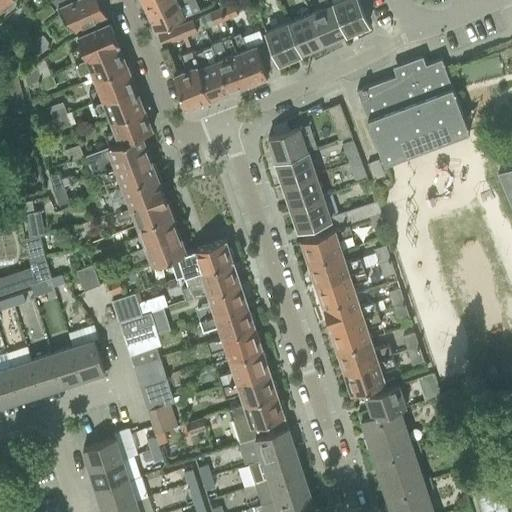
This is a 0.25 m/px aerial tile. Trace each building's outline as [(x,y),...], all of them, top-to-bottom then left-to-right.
[(15,0),(0,0),(0,15),(2,18),(20,5),(18,2),(15,0)] [(57,7),(74,31),(106,17),(97,0),(74,0),(57,7)] [(141,0),(146,9),(165,0),(141,0)] [(165,0),(146,9),(154,28),(173,20),(184,15),(193,12),(189,1),(191,0),(165,0)] [(357,0),(339,0),(332,3),(346,36),(355,32),(354,30),(368,24),(357,0)] [(32,15),(39,24),(55,11),(49,3),(32,15)] [(234,3),(219,9),(224,21),(238,15),(234,3)] [(322,8),(310,13),(323,44),(336,38),(337,40),(346,36),(332,3),(322,8)] [(219,9),(201,16),(205,28),(224,21),(219,9)] [(310,13),(288,22),(301,55),(311,51),(310,49),(323,44),(310,13)] [(192,20),(181,25),(185,36),(196,31),(192,20)] [(71,49),(76,62),(118,44),(109,22),(75,34),(80,46),(71,49)] [(301,55),(288,22),(265,32),(278,63),(292,57),(293,59),(301,55)] [(185,36),(181,25),(157,35),(162,46),(185,36)] [(240,33),(230,36),(248,83),(257,80),(259,81),(264,79),(265,77),(267,76),(265,68),(275,64),(266,39),(245,47),(240,33)] [(42,35),(28,45),(29,46),(36,56),(49,46),(50,45),(42,35)] [(211,43),(212,46),(229,91),(248,83),(230,36),(211,43)] [(88,68),(92,80),(127,65),(118,44),(76,62),(79,71),(88,68)] [(191,49),(190,50),(208,98),(229,91),(212,46),(193,53),(191,49)] [(208,98),(190,50),(180,54),(185,69),(173,73),(186,107),(208,98)] [(356,90),(368,121),(383,164),(469,132),(441,58),(425,64),(422,55),(401,63),(404,72),(356,90)] [(35,65),(24,74),(27,85),(28,85),(39,80),(41,79),(35,64),(35,65)] [(88,92),(92,102),(135,86),(128,67),(127,65),(92,80),(96,89),(88,92)] [(16,70),(5,73),(11,100),(22,97),(16,72),(16,71),(16,70)] [(41,79),(39,80),(40,82),(40,84),(43,90),(55,86),(51,74),(51,73),(41,79)] [(104,110),(108,121),(143,108),(135,86),(92,102),(96,113),(104,110)] [(62,102),(48,107),(53,118),(66,113),(62,102)] [(327,108),(339,140),(351,135),(339,104),(327,108)] [(109,146),(142,133),(151,130),(143,108),(108,121),(112,131),(104,134),(109,146)] [(66,113),(53,118),(57,129),(70,124),(66,113)] [(269,153),(272,162),(307,151),(299,127),(267,138),(272,152),(269,153)] [(142,133),(109,146),(94,151),(98,160),(95,161),(100,172),(148,154),(145,145),(146,142),(142,133)] [(342,145),(349,163),(361,158),(354,141),(342,145)] [(83,155),(79,145),(65,151),(69,161),(83,155)] [(278,171),(282,184),(315,174),(307,151),(272,162),(275,172),(278,171)] [(148,154),(100,172),(107,192),(113,190),(157,173),(154,164),(152,163),(148,154)] [(361,158),(349,163),(356,182),(368,177),(361,158)] [(381,159),(368,164),(374,181),(387,176),(381,159)] [(58,173),(49,176),(49,177),(53,189),(62,186),(58,173)] [(110,200),(114,211),(163,193),(159,184),(160,181),(157,173),(113,190),(116,198),(110,200)] [(284,199),(287,208),(322,197),(315,174),(282,184),(287,198),(284,199)] [(511,177),(500,182),(511,211),(511,177)] [(62,186),(53,189),(59,205),(68,201),(62,186)] [(132,216),(136,226),(172,212),(169,204),(166,203),(163,193),(114,211),(118,222),(132,216)] [(322,197),(287,208),(291,217),(293,217),(298,231),(301,230),(304,239),(349,224),(381,213),(377,202),(345,212),(329,218),(322,197)] [(39,212),(25,215),(30,237),(30,236),(31,236),(32,236),(33,236),(39,234),(40,234),(44,233),(39,212)] [(125,239),(129,250),(177,232),(174,223),(175,220),(172,212),(136,226),(139,234),(125,239)] [(369,217),(374,232),(386,228),(381,213),(369,217)] [(308,260),(308,262),(342,251),(338,239),(352,234),(349,224),(304,239),(301,239),(304,249),(303,252),(305,259),(308,260)] [(177,254),(179,254),(187,251),(183,242),(181,241),(177,232),(129,250),(133,260),(147,255),(150,264),(177,254)] [(30,237),(24,238),(29,259),(31,259),(36,258),(44,256),(39,234),(33,236),(32,236),(31,236),(30,236),(30,237)] [(187,251),(169,258),(169,259),(175,257),(181,276),(176,277),(176,278),(184,276),(185,276),(232,261),(231,257),(233,255),(231,249),(229,249),(225,238),(196,248),(187,251)] [(385,246),(375,249),(375,250),(376,252),(379,262),(389,259),(385,246)] [(313,274),(316,283),(364,268),(360,256),(346,261),(342,251),(308,262),(309,263),(308,266),(310,272),(313,274)] [(31,259),(29,259),(31,268),(35,282),(50,277),(45,260),(44,256),(36,258),(31,259)] [(389,259),(379,262),(383,274),(384,277),(386,284),(396,280),(394,274),(389,259)] [(185,276),(188,286),(182,288),(186,299),(206,293),(207,293),(239,283),(236,272),(237,269),(236,264),(233,262),(232,261),(185,276)] [(81,269),(77,271),(79,275),(79,276),(84,290),(93,286),(94,286),(99,284),(92,265),(81,269)] [(0,278),(0,293),(29,284),(35,282),(31,268),(0,278)] [(322,303),(323,305),(357,294),(353,282),(367,277),(364,268),(316,283),(319,293),(317,296),(320,302),(322,303)] [(60,273),(50,277),(53,286),(63,282),(60,273)] [(35,282),(29,284),(33,296),(54,290),(53,286),(50,277),(35,282)] [(116,277),(105,282),(111,295),(122,291),(122,289),(116,277)] [(195,308),(199,320),(247,304),(243,294),(245,292),(242,285),(240,284),(239,283),(207,293),(210,303),(195,308)] [(401,290),(390,293),(394,306),(405,302),(401,290)] [(111,300),(118,322),(142,314),(134,292),(111,300)] [(23,293),(11,297),(14,305),(25,302),(23,293)] [(327,317),(330,327),(377,311),(374,300),(360,304),(357,294),(323,305),(323,307),(322,309),(324,317),(327,317)] [(11,297),(0,300),(0,303),(2,309),(14,305),(11,297)] [(405,302),(394,306),(398,320),(409,317),(405,302)] [(207,341),(207,342),(253,327),(252,323),(254,321),(252,314),(250,313),(247,304),(199,320),(202,330),(217,325),(221,337),(207,341)] [(337,347),(337,349),(371,337),(367,326),(381,321),(377,311),(330,327),(333,336),(332,339),(334,345),(337,347)] [(142,314),(118,322),(126,344),(148,337),(149,336),(157,334),(150,312),(142,314)] [(224,347),(228,359),(261,348),(253,327),(207,342),(210,352),(224,347)] [(414,333),(404,336),(408,349),(418,346),(414,333)] [(148,337),(126,344),(133,366),(159,357),(156,346),(161,344),(157,334),(149,336),(148,337)] [(341,361),(344,370),(392,354),(389,344),(375,348),(371,337),(337,349),(338,350),(337,353),(339,360),(341,361)] [(94,339),(72,346),(83,378),(104,371),(94,339)] [(72,346),(51,352),(62,385),(83,378),(72,346)] [(418,346),(408,349),(413,364),(423,361),(418,346)] [(218,375),(222,385),(268,370),(261,348),(228,359),(232,370),(218,375)] [(51,352),(31,359),(42,392),(62,385),(51,352)] [(392,354),(344,370),(348,380),(346,382),(348,389),(351,390),(352,392),(386,381),(382,370),(396,365),(392,354)] [(133,366),(140,388),(166,379),(159,357),(133,366)] [(31,359),(10,366),(21,398),(42,392),(31,359)] [(10,366),(0,369),(0,403),(1,405),(21,398),(10,366)] [(239,392),(242,403),(275,392),(276,389),(274,382),(272,381),(268,370),(222,385),(225,397),(239,392)] [(433,373),(420,377),(427,398),(440,394),(433,373)] [(140,388),(147,410),(173,401),(166,379),(140,388)] [(358,413),(360,420),(399,407),(405,405),(398,384),(384,389),(365,395),(372,415),(369,416),(365,410),(358,413)] [(242,403),(229,408),(233,419),(240,442),(255,437),(287,427),(282,412),(283,410),(281,404),(279,402),(275,392),(242,403)] [(173,401),(147,410),(154,433),(156,433),(165,430),(176,426),(169,403),(174,402),(173,401)] [(399,407),(360,420),(372,454),(384,491),(390,511),(426,511),(419,491),(431,488),(428,477),(416,481),(408,455),(420,451),(416,440),(404,444),(397,419),(402,417),(399,408),(399,407)] [(202,417),(185,423),(189,434),(205,428),(202,417)] [(255,437),(262,459),(294,448),(293,444),(295,443),(292,433),(290,434),(287,427),(255,437)] [(115,437),(122,459),(133,455),(138,453),(130,429),(114,434),(115,437)] [(165,430),(156,433),(158,439),(167,437),(165,430)] [(146,438),(150,450),(159,447),(155,435),(146,438)] [(82,448),(89,469),(122,459),(115,437),(82,448)] [(159,447),(150,450),(154,461),(163,458),(159,447)] [(262,459),(248,463),(250,469),(255,484),(268,479),(301,468),(300,464),(302,464),(298,453),(296,454),(294,448),(262,459)] [(129,479),(140,476),(133,455),(122,459),(129,479)] [(89,469),(96,490),(129,479),(122,459),(89,469)] [(207,464),(198,467),(198,469),(200,472),(202,478),(210,476),(207,466),(207,464)] [(268,479),(255,484),(261,504),(265,503),(275,500),(308,489),(306,485),(308,484),(305,474),(303,475),(301,468),(268,479)] [(192,469),(183,472),(183,473),(187,483),(195,480),(192,470),(192,469)] [(129,479),(96,490),(103,511),(135,500),(146,496),(140,476),(129,479)] [(210,476),(202,478),(206,490),(214,487),(210,476)] [(195,480),(187,483),(193,503),(202,501),(195,480)] [(508,511),(499,482),(476,489),(482,511),(508,511)] [(261,504),(256,506),(258,511),(264,511),(268,511),(309,511),(315,510),(313,505),(315,505),(312,494),(310,495),(308,489),(275,500),(265,503),(261,504)] [(151,511),(146,496),(135,500),(139,511),(151,511)] [(103,511),(102,511),(139,511),(135,500),(103,511)] [(202,501),(193,503),(195,511),(203,511),(205,511),(202,501)]
